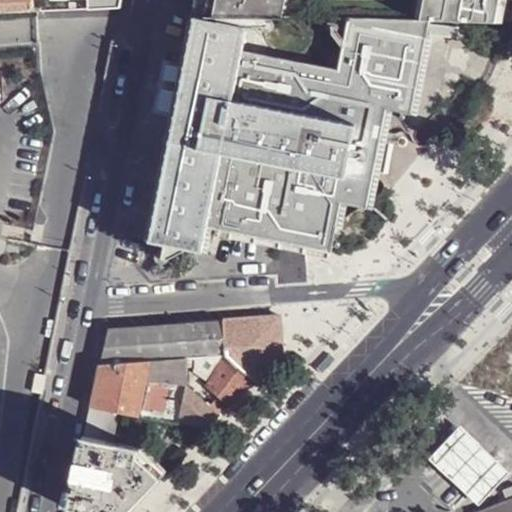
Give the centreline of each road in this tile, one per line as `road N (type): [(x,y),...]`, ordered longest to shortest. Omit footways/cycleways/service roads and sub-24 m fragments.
road 1 (residential): [(427,284),(91,309)]
road 2 (residential): [(153,0),(91,309)]
road 3 (secondary): [(391,350),(239,511)]
road 4 (residential): [(91,309),(48,511)]
road 5 (secondary): [(391,350),(426,337),(511,255)]
